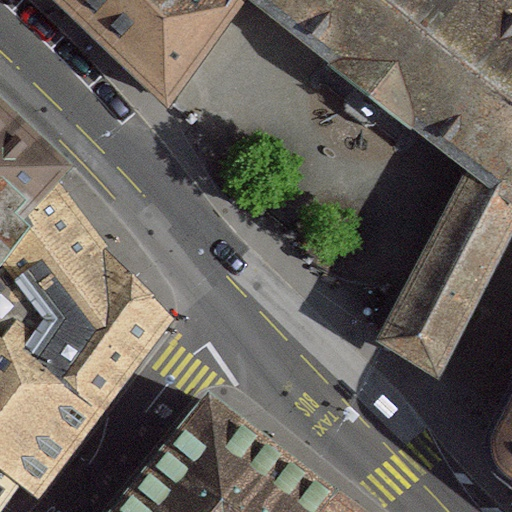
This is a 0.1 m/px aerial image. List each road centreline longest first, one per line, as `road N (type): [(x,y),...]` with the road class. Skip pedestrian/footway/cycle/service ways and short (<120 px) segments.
road 1 (tertiary): [(233,297),(96,118),(0,25)]
road 2 (tertiary): [(449,511),(350,423),(233,297)]
road 3 (residential): [(233,297),(61,511)]
